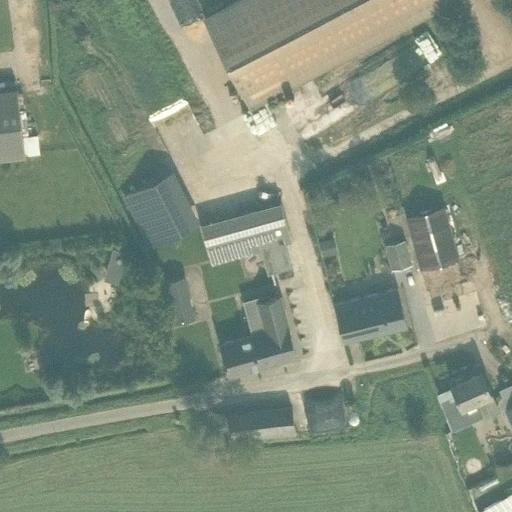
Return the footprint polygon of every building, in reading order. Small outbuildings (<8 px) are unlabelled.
[(237,0),(204,17),(250,106),(453,0),(237,0)] [(0,158),(25,155),(16,88),(0,90),(0,158)] [(443,125),(434,130),(438,138),(447,133),(450,132),(446,124),(443,125)] [(165,171),(120,195),(148,247),(193,223),(165,171)] [(278,202),(198,221),(208,263),(259,250),(265,272),(294,265),(278,202)] [(444,205),(406,215),(420,268),(458,257),(444,205)] [(332,237),(317,241),(320,256),(336,252),(332,237)] [(384,244),(391,271),(411,265),(404,239),(384,244)] [(113,248),(109,263),(122,267),(127,252),(113,248)] [(413,320),(422,346),(464,332),(456,305),(445,309),(442,301),(472,292),(461,258),(414,274),(420,293),(408,297),(409,300),(418,297),(425,317),(413,320)] [(193,318),(182,277),(157,283),(168,324),(193,318)] [(334,303),(338,322),(343,341),(407,326),(398,288),(334,303)] [(256,301),(265,332),(219,344),(227,375),(296,356),(279,294),(256,301)] [(451,382),(459,401),(462,409),(477,402),(485,419),(499,412),(488,387),(480,369),(451,382)] [(511,405),(503,409),(511,430),(511,405)] [(247,412),(228,414),(212,416),(215,436),(230,434),(249,432),(249,437),(294,434),(293,427),(291,407),(246,412),(247,412)]
